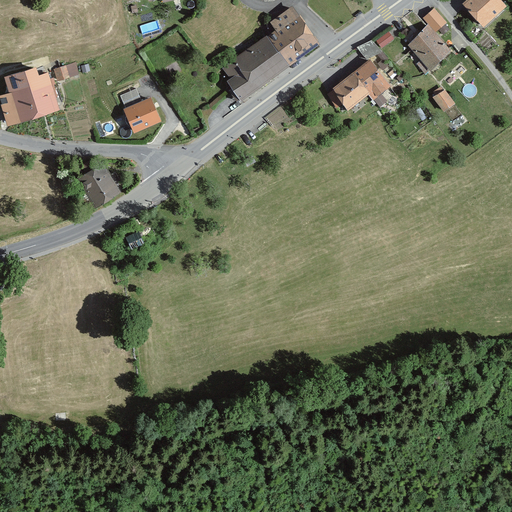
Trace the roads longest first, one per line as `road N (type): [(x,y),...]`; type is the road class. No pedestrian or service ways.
road 1 (track): [(188,511),(128,448),(126,432),(217,436),(339,408),(433,419),(492,403)]
road 2 (secondary): [(402,0),(179,169)]
road 3 (secondary): [(179,169),(90,225),(0,255)]
road 4 (unclassified): [(0,138),(124,151),(179,169)]
